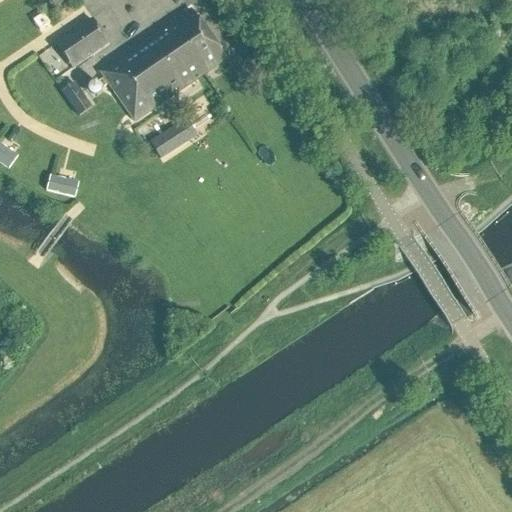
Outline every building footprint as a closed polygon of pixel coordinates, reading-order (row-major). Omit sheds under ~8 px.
[(133,122),(223,61),(189,10),(147,39),(152,47),(139,55),(133,47),(99,71),(133,122)] [(71,71),(107,46),(90,22),(54,47),(71,71)] [(95,109),(107,102),(94,81),(82,88),(95,109)] [(185,121),(151,144),(160,157),(194,134),(185,121)] [(0,166),(7,172),(17,159),(0,146),(0,166)] [(45,194),(74,200),(78,185),(49,178),(45,194)]
